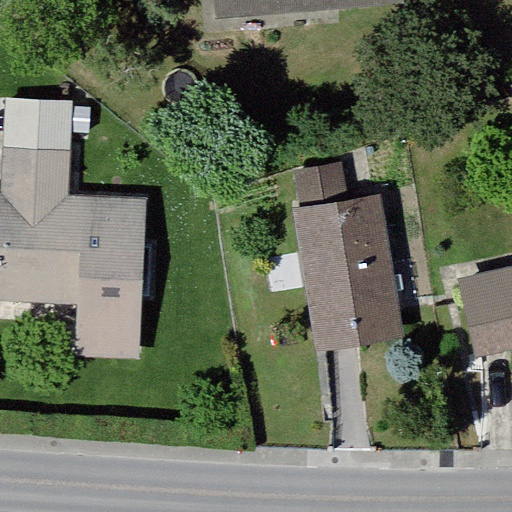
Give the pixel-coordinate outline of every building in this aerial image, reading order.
[(210,0),(212,22),(396,5),(395,0),(210,0)] [(65,97),(8,94),(3,200),(0,199),(0,304),(75,308),(72,361),(137,363),(144,192),(61,188),(65,97)] [(334,196),(342,194),(337,164),(297,172),(303,202),(334,196)] [(303,202),(287,203),(310,345),(395,332),(372,190),(342,194),(334,196),(303,202)] [(511,270),(452,283),(468,358),(511,348),(511,270)]
